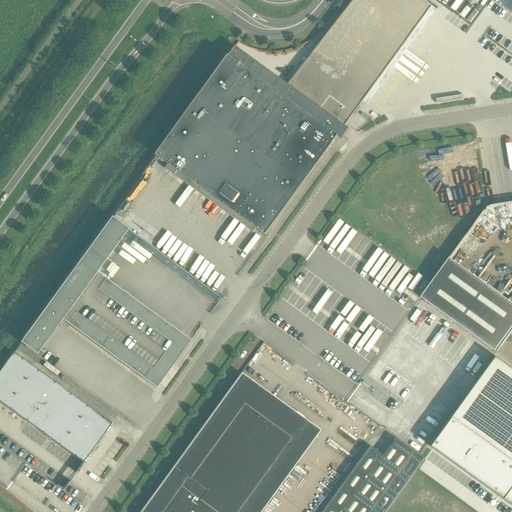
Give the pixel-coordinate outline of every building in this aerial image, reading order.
[(157,157),(154,161),(253,233),(256,229),(266,236),(320,161),(338,137),(342,140),(349,129),(345,127),(363,103),(367,106),(368,105),(363,102),(432,8),(436,11),(436,10),(422,0),(353,0),(288,85),(236,47),(188,113),(156,157),(157,157)] [(111,218),(20,344),(21,344),(36,355),(54,330),(62,320),(155,388),(156,388),(159,384),(173,364),(189,342),(105,280),(96,274),(95,273),(112,250),(127,230),(112,219),(111,218)] [(511,304),(450,259),(421,299),(495,352),(511,328),(511,304)] [(111,424),(13,353),(0,371),(0,403),(83,464),(93,450),(93,451),(97,445),(97,444),(111,424)] [(511,369),(497,358),(432,449),(511,506),(511,369)] [(240,511),(306,422),(241,375),(242,375),(241,374),(240,374),(140,511),(240,511)] [(424,459),(397,439),(384,457),(371,447),(323,511),(386,511),(424,459)] [(0,487),(6,492),(26,464),(0,445),(0,487)]
